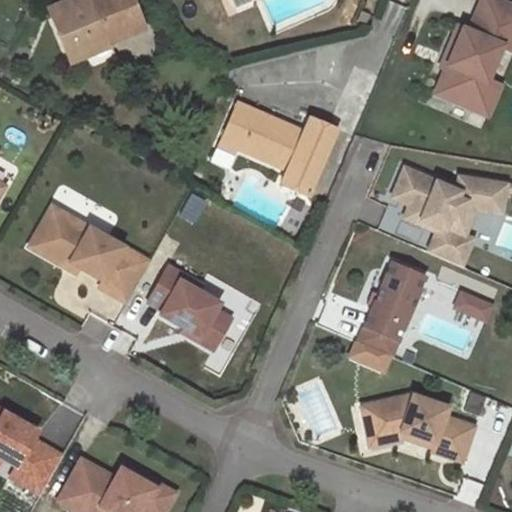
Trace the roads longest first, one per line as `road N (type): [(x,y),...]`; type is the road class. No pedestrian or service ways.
road 1 (residential): [(245,445),(366,154)]
road 2 (residential): [(245,445),(0,308)]
road 3 (residential): [(422,511),(245,445)]
